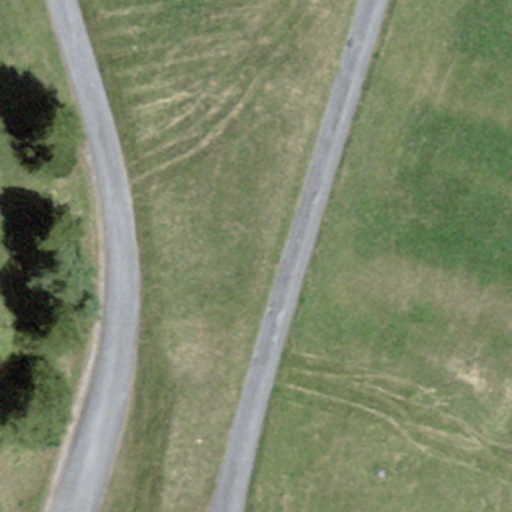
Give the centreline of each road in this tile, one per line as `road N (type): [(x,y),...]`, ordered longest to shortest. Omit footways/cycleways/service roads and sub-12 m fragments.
road 1 (unclassified): [(373,0),(223,511)]
road 2 (unclassified): [(72,511),(113,370),(121,311),(116,198),(58,0)]
